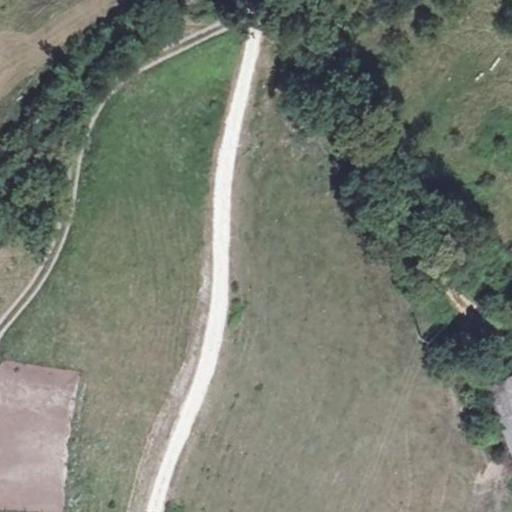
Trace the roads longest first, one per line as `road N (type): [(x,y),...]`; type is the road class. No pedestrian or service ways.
road 1 (track): [(151,511),(213,334),(222,190),(253,13)]
road 2 (track): [(253,0),(253,13),(303,92),(346,137),(444,285),(477,314),(511,324)]
